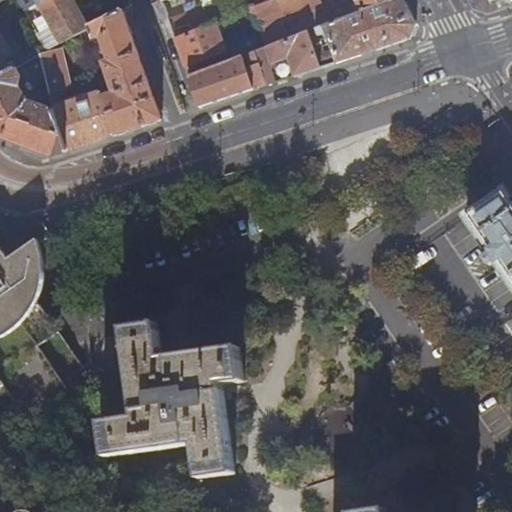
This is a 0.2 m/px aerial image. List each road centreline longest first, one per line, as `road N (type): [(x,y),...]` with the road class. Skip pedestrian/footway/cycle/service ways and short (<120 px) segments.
road 1 (secondary): [(162,159),(473,51)]
road 2 (secondary): [(0,199),(67,197),(162,159)]
road 3 (secondary): [(162,159),(40,180),(0,167)]
